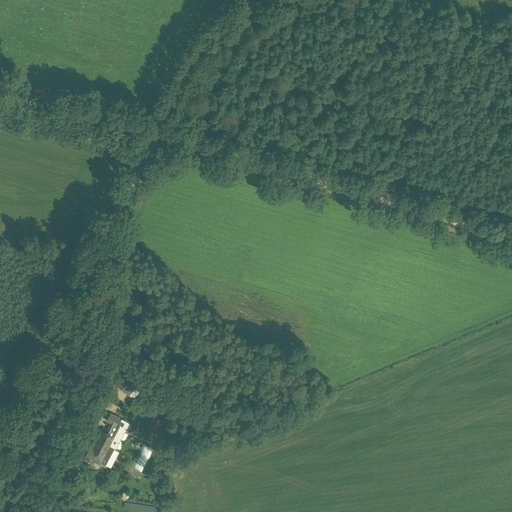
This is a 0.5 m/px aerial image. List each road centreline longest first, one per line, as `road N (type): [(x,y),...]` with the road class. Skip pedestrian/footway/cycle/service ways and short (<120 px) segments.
road 1 (track): [(511,236),(155,132)]
road 2 (track): [(0,434),(155,132)]
road 3 (track): [(155,132),(205,39),(272,0)]
road 4 (track): [(155,132),(0,87)]
